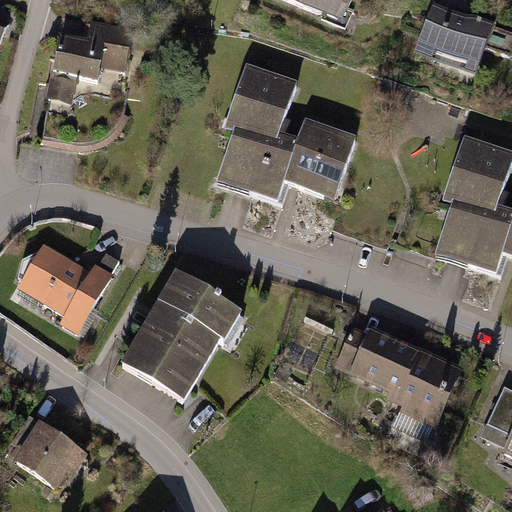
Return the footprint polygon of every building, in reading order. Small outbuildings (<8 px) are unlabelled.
[(294,0),(346,22),(355,0),(294,0)] [(427,28),(417,55),(432,61),(468,73),(477,76),(487,49),(495,26),(435,5),(427,28)] [(64,47),(55,96),(94,103),(98,82),(116,85),(125,40),(99,36),(96,53),(64,47)] [(303,93),(252,75),(230,138),(244,143),(228,190),(289,211),(296,191),(338,206),(358,147),(307,129),(298,157),(282,152),(303,93)] [(463,217),(446,264),(504,285),(511,266),(511,227),(497,223),(511,182),(511,161),(470,146),(446,211),(463,217)] [(23,263),(19,281),(24,284),(20,292),(66,319),(62,327),(78,336),(121,263),(107,255),(99,268),(97,267),(93,274),(46,246),(42,254),(23,263)] [(176,279),(124,367),(181,401),(218,339),(224,343),(240,317),(176,279)] [(372,341),(350,386),(439,429),(461,384),(372,341)] [(511,408),(507,407),(496,435),(511,442),(511,457),(509,465),(511,466),(511,408)] [(40,426),(29,418),(11,444),(22,452),(40,426)] [(13,464),(58,496),(85,458),(40,426),(22,452),(13,464)]
